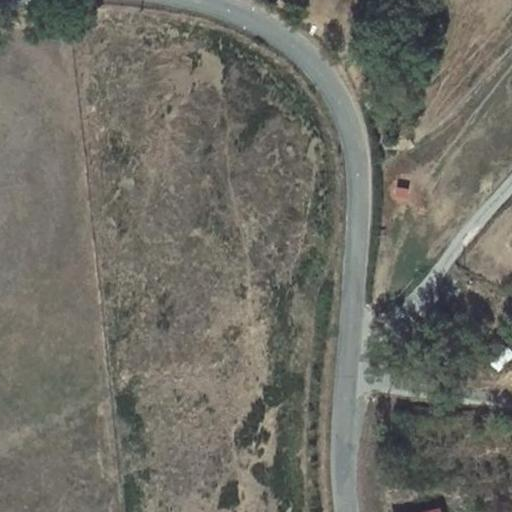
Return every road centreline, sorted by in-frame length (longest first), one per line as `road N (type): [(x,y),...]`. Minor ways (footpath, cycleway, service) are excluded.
road 1 (tertiary): [(344,511),(338,449),(356,201),(351,141),(334,96),(297,51),(262,24),(181,0)]
road 2 (track): [(347,323),(394,321),(511,186)]
